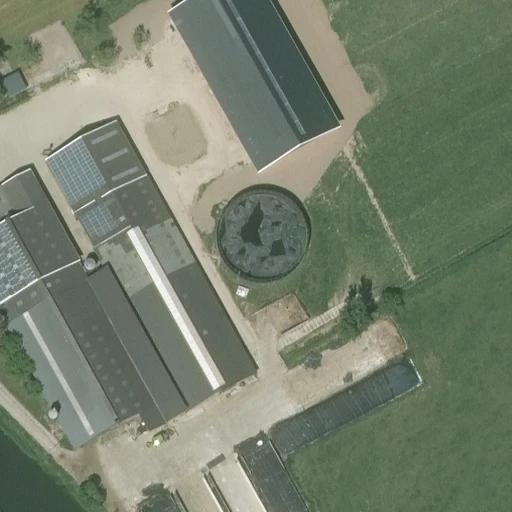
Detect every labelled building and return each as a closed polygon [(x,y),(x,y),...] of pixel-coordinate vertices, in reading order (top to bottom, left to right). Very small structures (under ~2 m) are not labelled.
[(266,0),(171,0),(169,2),(254,156),(330,115),(266,0)] [(115,125),(45,163),(104,273),(183,416),(254,377),(115,125)] [(305,219),(242,187),(211,246),(274,278),(305,219)] [(104,273),(87,283),(46,207),(19,222),(2,190),(0,191),(0,317),(73,453),(137,418),(147,435),(183,416),(104,273)] [(299,402),(404,353),(391,325),(286,375),(299,402)] [(292,446),(384,405),(374,383),(282,424),(292,446)] [(141,509),(142,511),(176,511),(170,497),(141,509)]
